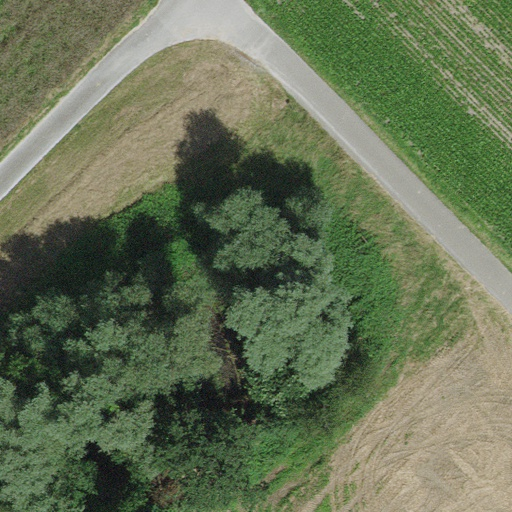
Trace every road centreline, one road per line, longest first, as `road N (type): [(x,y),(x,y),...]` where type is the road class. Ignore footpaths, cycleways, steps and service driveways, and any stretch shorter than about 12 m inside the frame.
road 1 (track): [(206,0),(511,307)]
road 2 (track): [(174,0),(0,177)]
